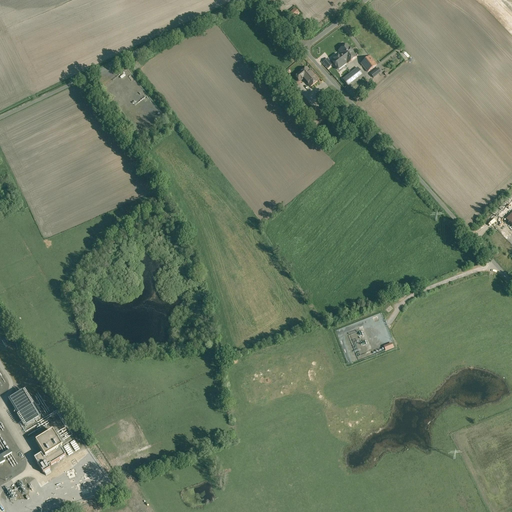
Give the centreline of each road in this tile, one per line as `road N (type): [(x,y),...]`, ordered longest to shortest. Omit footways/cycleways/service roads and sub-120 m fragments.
road 1 (unclassified): [(303,49),(511,282)]
road 2 (unclassified): [(234,0),(0,116)]
